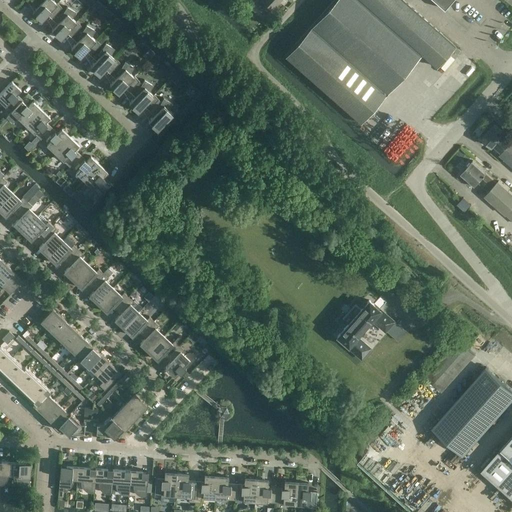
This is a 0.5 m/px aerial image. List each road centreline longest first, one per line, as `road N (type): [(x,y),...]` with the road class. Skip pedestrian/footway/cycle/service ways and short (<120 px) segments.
road 1 (tertiary): [(508,319),(153,0)]
road 2 (unclassified): [(508,319),(493,285),(415,183),(511,69)]
road 3 (residential): [(18,59),(121,157),(140,137),(37,40)]
road 4 (residential): [(136,448),(312,460)]
road 5 (residential): [(47,284),(172,404)]
